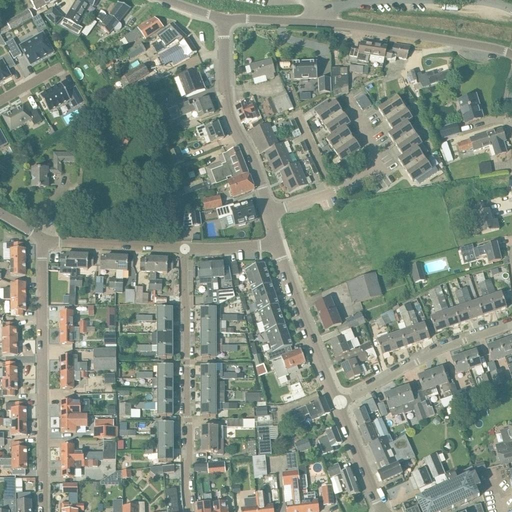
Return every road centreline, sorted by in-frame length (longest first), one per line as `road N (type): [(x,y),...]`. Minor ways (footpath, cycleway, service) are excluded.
road 1 (tertiary): [(511,56),(349,24),(223,20)]
road 2 (residential): [(44,511),(42,240)]
road 3 (residential): [(188,511),(183,247)]
road 4 (residential): [(266,210),(228,113),(223,20)]
road 5 (residential): [(337,404),(464,340),(511,325)]
road 6 (residential): [(266,210),(332,193),(373,169),(373,150),(347,101)]
road 7 (residential): [(337,404),(275,242)]
road 8 (residential): [(42,240),(183,247)]
